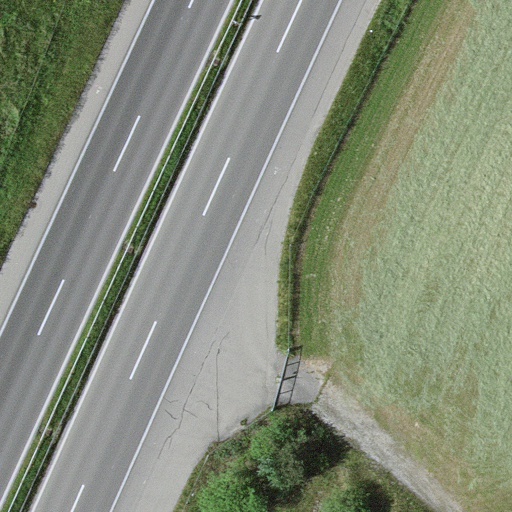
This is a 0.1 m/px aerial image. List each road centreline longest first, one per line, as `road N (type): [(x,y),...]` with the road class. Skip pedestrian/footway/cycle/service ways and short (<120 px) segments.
road 1 (motorway): [(72,511),(301,0)]
road 2 (motorway): [(193,0),(0,421)]
road 3 (track): [(282,374),(336,407),(450,511)]
